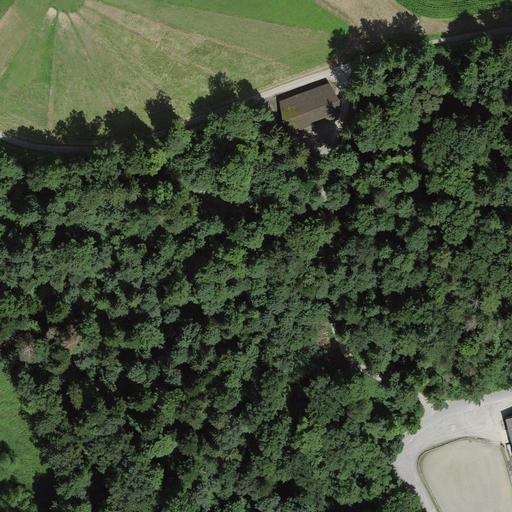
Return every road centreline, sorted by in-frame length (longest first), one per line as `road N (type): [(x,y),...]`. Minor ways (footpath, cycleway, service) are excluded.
road 1 (track): [(0,130),(115,144),(397,49),(511,28)]
road 2 (track): [(442,412),(359,364),(333,320),(321,212),(348,65)]
road 3 (track): [(73,386),(182,466),(360,499)]
road 4 (track): [(115,144),(292,241),(322,243)]
road 5 (unclassified): [(511,389),(442,412),(406,444),(357,511)]
